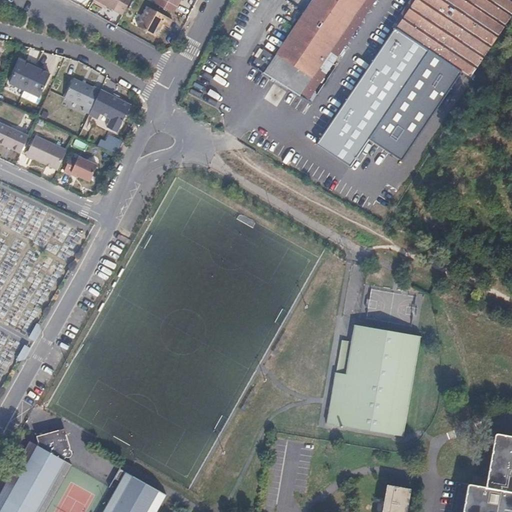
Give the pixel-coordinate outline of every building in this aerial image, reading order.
[(130,0),(93,0),(93,1),(101,6),(102,4),(107,6),(123,15),(130,0)] [(179,0),(155,0),(154,2),(173,12),(179,0)] [(313,0),(264,73),(299,95),(363,0),(313,0)] [(408,35),(428,49),(469,77),(511,9),(511,0),(414,0),(413,2),(412,1),(406,10),(407,11),(354,89),(386,111),(424,56),(403,42),(408,35)] [(162,23),(168,27),(172,19),(149,7),(138,27),(156,36),(162,23)] [(424,56),(428,49),(408,35),(403,42),(424,56)] [(29,63),(21,60),(11,82),(41,96),(52,74),(43,70),(44,68),(30,61),(29,63)] [(99,116),(111,120),(107,128),(117,134),(131,105),(100,91),(100,92),(74,80),(65,99),(91,111),(88,117),(97,120),(99,116)] [(0,145),(21,155),(29,138),(0,123),(0,145)] [(33,158),(59,170),(68,150),(36,135),(26,157),(33,160),(33,158)] [(75,140),(72,145),(83,150),(85,144),(75,140)] [(72,154),(65,170),(92,181),(99,164),(79,155),(78,157),(72,154)] [(415,336),(350,324),(348,341),(340,340),(325,424),(396,436),(415,336)] [(24,361),(29,348),(23,345),(17,358),(24,361)] [(69,449),(64,430),(59,427),(36,435),(38,440),(36,443),(29,439),(0,494),(0,511),(42,511),(69,464),(71,461),(63,457),(64,454),(69,454),(70,453),(70,450),(69,449)] [(511,511),(511,435),(497,433),(487,486),(470,483),(464,511),(511,511)] [(159,511),(171,490),(123,465),(118,474),(124,477),(106,511),(159,511)] [(382,511),(407,511),(411,490),(387,486),(382,511)]
